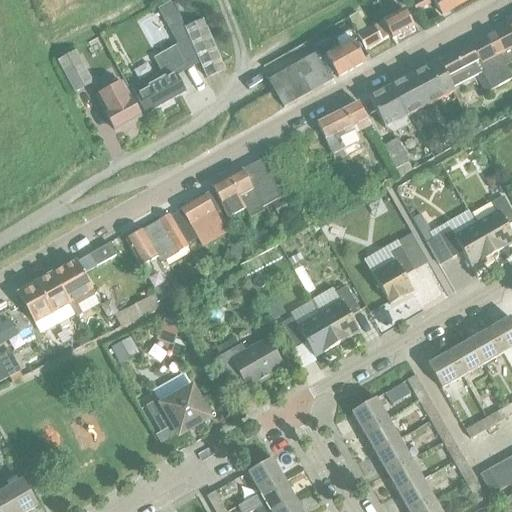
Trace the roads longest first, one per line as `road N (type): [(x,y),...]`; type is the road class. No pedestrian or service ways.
road 1 (unclassified): [(148,197),(509,0)]
road 2 (unclassified): [(74,198),(238,92),(245,55),(223,0)]
road 3 (residential): [(291,402),(511,278)]
road 4 (unclassified): [(0,280),(148,197)]
road 5 (residential): [(111,511),(224,445)]
road 6 (residential): [(355,511),(291,402)]
